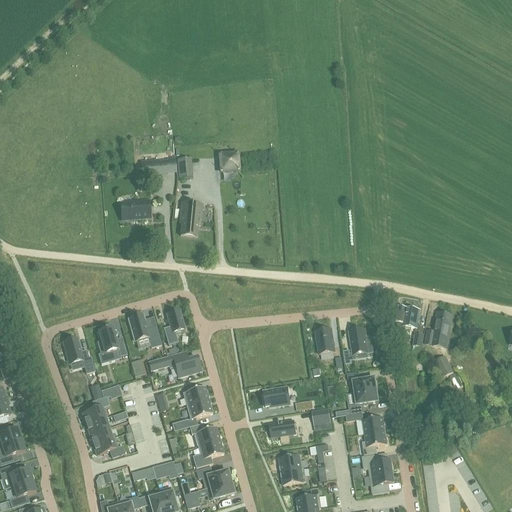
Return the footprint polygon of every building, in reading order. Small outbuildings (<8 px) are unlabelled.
[(241,84),(235,84),(235,83),(227,83),(228,113),(242,112),(241,84)] [(228,127),(229,147),(241,147),(241,126),(228,127)] [(220,157),(221,174),(238,172),(237,156),(220,157)] [(175,160),(141,163),(142,175),(176,173),(175,160)] [(178,161),(179,180),(191,179),(189,160),(178,161)] [(224,215),(257,216),(259,177),(226,176),(224,215)] [(110,192),(122,191),(122,183),(109,184),(110,192)] [(150,220),(149,202),(120,204),(122,222),(150,220)] [(179,225),(182,225),(180,237),(198,238),(199,227),(201,227),(203,206),(181,204),(179,225)] [(411,336),(411,333),(412,329),(416,330),(420,312),(398,308),(396,323),(397,323),(396,330),(398,330),(397,336),(398,336),(397,341),(403,342),(404,335),(411,336)] [(185,331),(179,311),(166,315),(170,329),(165,330),(164,330),(168,347),(178,344),(175,334),(185,331)] [(433,348),(436,348),(447,350),(448,340),(452,318),(437,315),(434,333),(427,332),(425,346),(433,348)] [(143,317),(128,321),(135,343),(149,339),(152,350),(161,347),(155,328),(147,330),(143,317)] [(104,332),(98,334),(101,343),(97,344),(101,356),(118,352),(120,358),(127,356),(123,345),(117,347),(112,330),(106,332),(104,332)] [(353,356),(353,357),(371,354),(373,354),(371,338),(366,339),(365,331),(349,334),(353,356)] [(331,332),(316,334),(319,356),(335,354),(331,332)] [(249,343),(247,344),(248,352),(250,352),(251,356),(260,354),(260,357),(270,355),(269,353),(277,352),(283,351),(285,363),(287,363),(287,365),(299,363),(296,340),(284,342),(276,344),(275,335),(268,336),(258,337),(258,338),(249,339),(249,343)] [(425,356),(426,349),(422,349),(424,337),(414,335),(412,347),(411,353),(425,356)] [(77,340),(63,344),(69,366),(83,362),(86,376),(95,373),(91,359),(88,359),(86,352),(81,353),(77,340)] [(180,349),(169,352),(170,357),(181,354),(180,349)] [(180,356),(149,365),(151,373),(169,368),(169,370),(175,369),(178,380),(201,374),(197,359),(183,363),(180,356)] [(446,358),(436,363),(444,379),(454,374),(446,358)] [(135,379),(143,376),(139,363),(131,365),(135,379)] [(351,384),(353,395),(376,392),(374,380),(351,384)] [(182,395),(186,408),(209,402),(208,401),(209,401),(208,396),(207,397),(205,389),(182,395)] [(287,389),(263,393),(265,408),(277,406),(277,408),(290,406),(287,389)] [(102,399),(100,392),(92,394),(94,401),(102,399)] [(354,407),(349,407),(350,412),(350,417),(364,415),(363,406),(378,404),(376,392),(353,395),(354,407)] [(86,426),(107,419),(104,409),(108,408),(105,399),(91,404),(94,412),(82,416),(86,426)] [(209,402),(186,408),(190,421),(212,415),(210,407),(211,407),(210,403),(209,403),(209,402)] [(0,419),(11,416),(6,403),(0,404),(0,419)] [(165,403),(159,405),(161,412),(167,410),(165,403)] [(308,404),(296,406),(297,413),(309,411),(308,404)] [(314,427),(330,424),(328,412),(312,414),(314,427)] [(86,426),(90,437),(109,430),(105,420),(107,420),(107,419),(86,426)] [(362,422),(364,436),(385,433),(385,432),(386,432),(385,427),(384,427),(383,419),(362,422)] [(174,433),(190,429),(187,421),(172,426),(174,433)] [(269,426),(271,440),(296,436),(294,423),(282,424),(282,425),(279,425),(279,424),(278,424),(278,425),(269,426)] [(428,433),(427,425),(414,427),(415,434),(428,433)] [(191,437),(194,436),(198,449),(220,442),(216,429),(203,433),(201,426),(189,429),(191,437)] [(0,448),(21,442),(18,430),(4,435),(2,429),(0,429),(0,442),(2,448),(0,448)] [(109,430),(90,437),(93,447),(114,439),(112,440),(109,430)] [(385,433),(364,436),(366,444),(362,444),(364,457),(377,455),(376,448),(387,447),(386,438),(387,438),(386,434),(385,434),(385,433)] [(114,439),(93,447),(97,458),(110,453),(112,460),(125,456),(122,449),(118,450),(114,439)] [(25,453),(21,442),(0,448),(0,458),(1,461),(0,460),(0,466),(0,468),(13,464),(11,458),(25,453)] [(220,442),(198,449),(200,456),(192,458),(196,470),(212,466),(211,459),(224,456),(220,442)] [(299,457),(279,461),(280,469),(279,469),(280,473),(281,473),(281,474),(304,471),(304,470),(301,471),(299,457)] [(380,465),(379,457),(362,459),(364,471),(369,471),(370,478),(392,474),(391,463),(380,465)] [(159,467),(162,479),(169,477),(170,481),(178,478),(177,476),(175,470),(173,463),(164,466),(159,467)] [(10,489),(11,490),(32,482),(29,471),(16,475),(12,467),(0,471),(0,474),(2,480),(7,479),(10,489)] [(199,481),(202,480),(205,491),(231,484),(227,473),(212,477),(210,469),(196,473),(199,481)] [(131,475),(134,483),(147,479),(145,471),(131,475)] [(304,471),(281,474),(281,476),(280,476),(281,480),(282,480),(283,488),(306,484),(304,471)] [(373,497),(387,495),(385,487),(394,485),(392,474),(370,478),(372,489),(373,497)] [(105,485),(111,484),(108,475),(102,477),(105,485)] [(36,494),(32,482),(11,490),(14,501),(36,494)] [(208,491),(211,502),(234,496),(231,484),(208,491)] [(176,511),(171,489),(159,492),(164,511),(176,511)] [(164,511),(159,492),(158,493),(160,497),(149,500),(151,511),(164,511)] [(195,494),(184,497),(188,511),(199,508),(195,494)] [(319,497),(296,500),(297,509),(297,511),(311,511),(321,511),(319,497)] [(132,511),(129,501),(118,504),(119,511),(132,511)] [(119,511),(118,504),(107,507),(106,503),(100,505),(100,511),(119,511)]
